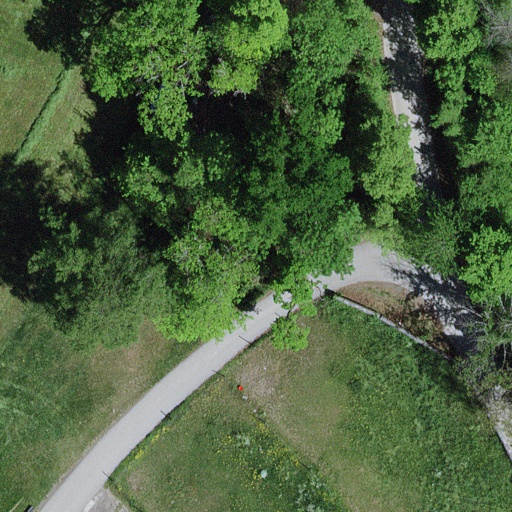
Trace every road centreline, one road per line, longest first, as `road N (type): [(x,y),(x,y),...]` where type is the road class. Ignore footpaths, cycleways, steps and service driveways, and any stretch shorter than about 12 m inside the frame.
road 1 (unclassified): [(63,511),(159,403),(325,272),(405,266),(445,297),(511,425)]
road 2 (track): [(405,266),(426,204),(394,12)]
